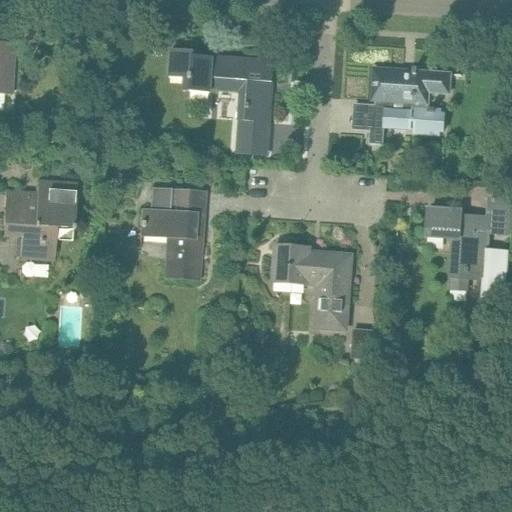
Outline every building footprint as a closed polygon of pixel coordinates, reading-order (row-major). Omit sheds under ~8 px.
[(0,110),(2,110),(3,94),(11,95),(15,43),(0,42),(0,110)] [(170,70),(169,77),(171,78),(183,78),(185,78),(191,79),(190,92),(191,92),(208,93),(210,93),(211,88),(241,90),(239,121),(237,155),(252,156),(254,122),(269,123),(274,62),(194,56),(195,51),(171,50),(170,70)] [(370,131),(369,144),(383,145),(385,128),(386,111),(411,112),(410,130),(414,130),(414,134),(439,135),(440,132),(444,132),(445,115),(441,115),(441,111),(425,110),(425,105),(428,105),(429,92),(449,94),(450,74),(417,72),(417,69),(414,69),(414,74),(403,73),(403,71),(374,69),(373,83),(376,83),(376,87),(373,87),(372,101),(375,101),(375,106),(374,130),(370,129),(370,131)] [(45,132),(44,142),(61,143),(62,133),(45,132)] [(77,184),(58,183),(38,181),(37,203),(30,202),(30,193),(6,191),(3,225),(22,226),(20,260),(54,262),(56,229),(74,230),(77,184)] [(450,289),(467,290),(468,277),(484,278),(482,305),(504,306),(508,253),(487,251),(488,232),(509,234),(511,198),(511,185),(490,184),(488,221),(460,219),(460,212),(429,209),(428,236),(457,239),(456,252),(452,252),(450,289)] [(206,194),(170,191),(152,189),(150,211),(142,211),(140,236),(167,238),(164,279),(200,281),(202,240),(194,239),(196,216),(204,217),(206,194)] [(346,330),(350,276),(351,256),(321,254),(321,258),(309,257),(309,249),(276,246),(274,282),(320,285),(317,328),(346,330)] [(86,291),(85,304),(97,305),(98,292),(86,291)] [(352,349),(351,359),(373,361),(374,351),(352,349)]
